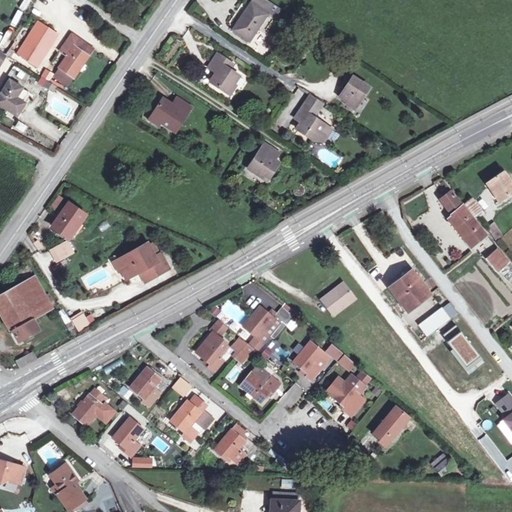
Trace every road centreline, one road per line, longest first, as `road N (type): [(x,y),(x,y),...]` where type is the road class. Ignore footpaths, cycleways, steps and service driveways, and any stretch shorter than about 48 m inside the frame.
road 1 (secondary): [(137,326),(384,188)]
road 2 (residential): [(384,188),(401,227),(511,371)]
road 3 (residential): [(137,326),(291,458)]
road 4 (residential): [(164,511),(22,387)]
road 5 (unknown): [(146,41),(272,128)]
road 6 (tertiary): [(146,41),(58,166)]
road 7 (secondary): [(384,188),(511,116)]
road 8 (residential): [(170,6),(291,87)]
road 9 (secondary): [(22,387),(137,326)]
